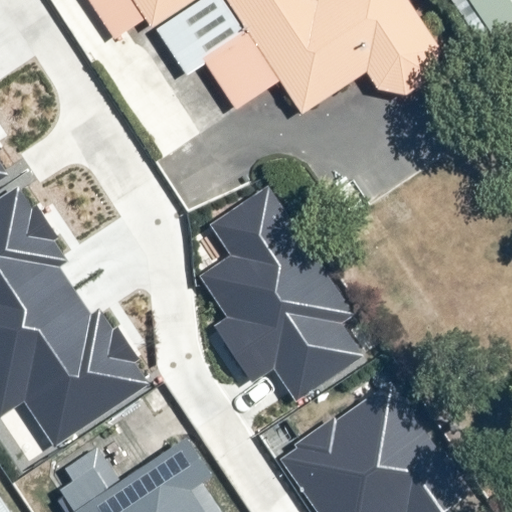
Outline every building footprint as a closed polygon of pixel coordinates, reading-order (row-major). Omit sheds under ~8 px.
[(199,58),(232,108),(276,78),(298,110),(363,66),(374,83),(401,91),(428,75),(437,44),(407,0),(135,0),(150,23),(185,0),(223,0),(243,30),(199,58)] [(511,17),(511,0),(470,0),(491,31),(511,17)] [(0,181),(15,172),(1,151),(5,148),(0,141),(0,181)] [(354,314),(268,183),(205,223),(227,256),(198,275),(225,316),(213,324),(250,381),(274,366),(296,399),(364,355),(342,322),(354,314)] [(0,416),(22,402),(51,447),(149,383),(135,362),(139,359),(117,327),(112,330),(98,309),(89,314),(58,267),(67,262),(53,241),(60,237),(37,202),(29,207),(16,187),(0,197),(0,416)] [(278,458),(317,511),(439,511),(470,491),(389,379),(278,458)] [(225,511),(208,487),(220,479),(194,438),(78,511),(225,511)] [(0,511),(12,511),(0,492),(0,511)]
